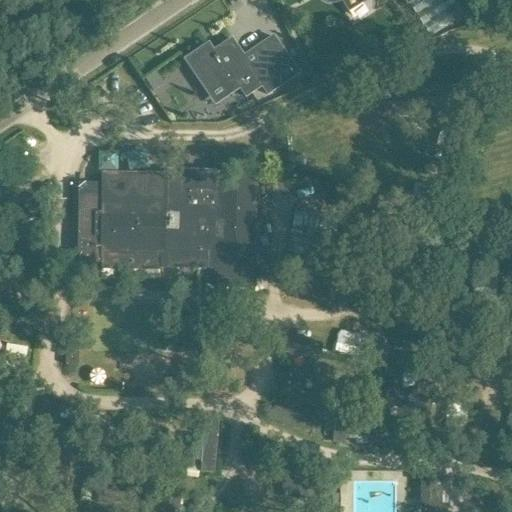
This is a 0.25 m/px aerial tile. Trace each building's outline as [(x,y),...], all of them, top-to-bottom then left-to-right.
[(342,0),(351,13),(370,0),(402,0),(407,7),(409,6),(431,39),(467,15),(454,0),(342,0)] [(208,45),(185,60),(209,96),(210,96),(207,92),(221,83),(230,96),(240,89),(246,98),(261,88),(267,96),(299,75),(273,36),(243,56),(232,40),(214,52),(208,45)] [(163,84),(155,72),(144,79),(152,91),(163,84)] [(255,252),(256,173),(165,171),(165,176),(101,175),(101,178),(96,178),(96,185),(101,185),(101,192),(79,192),(78,263),(101,264),(101,269),(214,270),(214,287),(254,288),(255,263),(268,263),(268,252),(255,252)] [(0,257),(9,280),(27,272),(23,263),(43,255),(27,220),(34,217),(30,208),(0,221),(0,241),(3,249),(0,250),(0,257)] [(291,235),(288,254),(332,261),(335,241),(291,235)] [(281,277),(330,284),(333,262),(284,255),(281,277)] [(430,357),(441,308),(413,301),(402,350),(430,357)] [(371,362),(384,365),(386,354),(373,352),(371,362)] [(411,358),(397,355),(395,364),(409,367),(411,358)] [(418,394),(387,391),(386,404),(412,407),(412,414),(416,414),(414,429),(429,431),(434,386),(419,384),(418,394)] [(442,511),(443,479),(420,479),(419,511),(442,511)]
